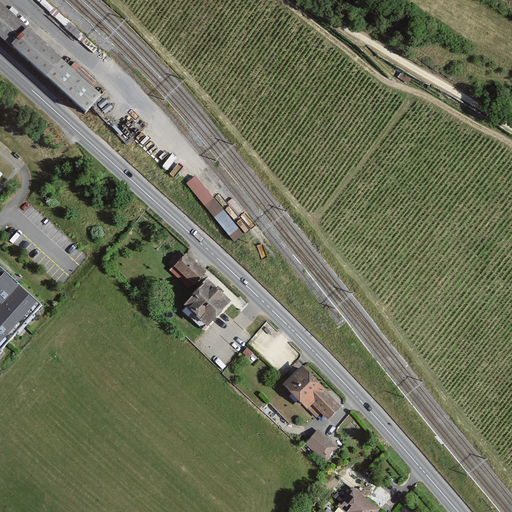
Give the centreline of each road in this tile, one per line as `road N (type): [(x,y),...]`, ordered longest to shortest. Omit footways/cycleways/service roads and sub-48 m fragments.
road 1 (secondary): [(0,62),(291,329),(458,511)]
road 2 (track): [(511,147),(380,80),(281,0)]
road 3 (track): [(306,0),(511,128)]
